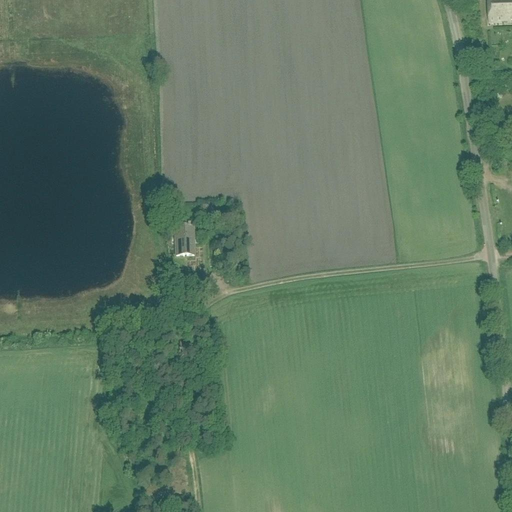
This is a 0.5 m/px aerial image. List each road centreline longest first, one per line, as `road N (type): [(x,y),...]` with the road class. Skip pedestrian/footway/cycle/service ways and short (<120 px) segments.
road 1 (unclassified): [(511,442),(490,255),(445,0)]
road 2 (track): [(490,255),(221,287)]
road 3 (track): [(192,511),(182,313),(221,287)]
